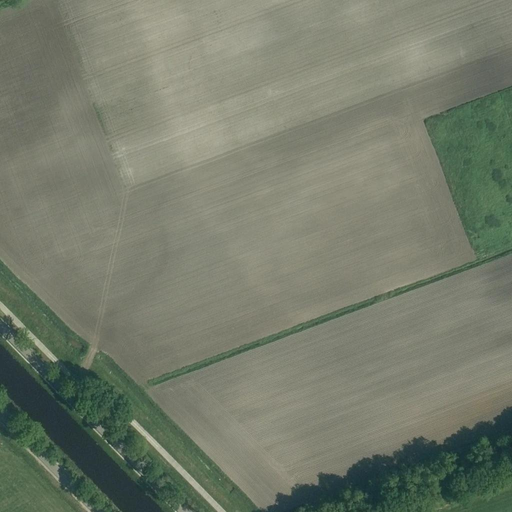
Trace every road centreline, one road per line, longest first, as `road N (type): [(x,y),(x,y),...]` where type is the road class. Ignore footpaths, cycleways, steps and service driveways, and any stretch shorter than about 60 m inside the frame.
road 1 (secondary): [(185,511),(0,325)]
road 2 (unclassified): [(97,511),(0,413)]
